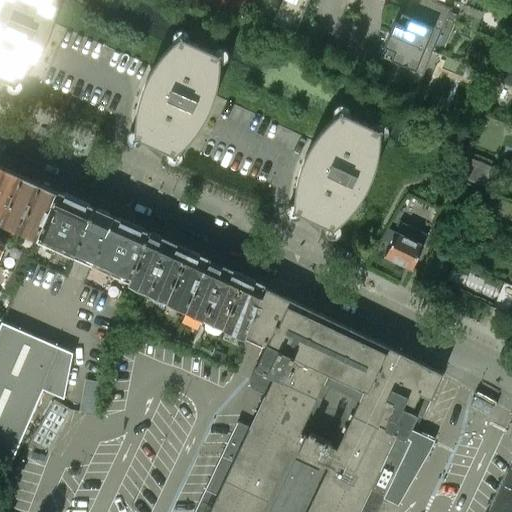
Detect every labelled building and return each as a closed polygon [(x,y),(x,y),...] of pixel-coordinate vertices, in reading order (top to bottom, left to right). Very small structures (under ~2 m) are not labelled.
[(53,29),(54,23),(56,18),(58,6),(58,3),(58,0),(0,0),(0,77),(15,84),(24,75),(32,67),(35,63),(39,56),(42,52),(45,48),(48,42),(51,33),(53,29)] [(295,32),(308,0),(282,0),(273,23),(295,32)] [(419,0),(416,8),(446,20),(446,19),(450,11),(451,8),(432,0),(419,0)] [(432,52),(446,20),(416,8),(412,18),(401,13),(398,22),(394,21),(389,34),(432,52)] [(450,11),(446,19),(453,22),(457,14),(450,11)] [(419,84),(432,52),(389,34),(383,46),(387,48),(383,57),(394,61),(390,72),(419,84)] [(213,103),(215,96),(217,90),(219,79),(220,75),(220,70),(220,64),(220,63),(220,55),(181,37),(164,53),(156,63),(153,67),(150,72),(148,76),(146,80),(143,86),(141,93),(139,101),(138,106),(137,108),(136,113),(135,129),(135,137),(175,155),(184,147),(192,139),(195,135),(200,128),(202,124),(205,120),(207,116),(209,112),(212,105),(213,103)] [(503,59),(495,57),(493,63),(501,66),(503,59)] [(511,84),(511,73),(503,69),(497,66),(491,78),(511,87),(511,84)] [(377,164),(379,156),(379,154),(380,142),(380,130),(342,111),(336,116),(333,118),(329,122),(324,127),(316,137),(313,141),(309,148),(306,154),(303,160),(301,167),(300,169),(298,174),(297,179),(296,182),(295,189),(294,196),(294,199),(294,203),(294,211),(333,230),(340,224),(344,220),(349,215),(355,208),(359,203),(362,199),(364,195),(368,189),(370,182),(372,178),(374,173),(376,168),(377,164)] [(0,222),(1,223),(21,174),(3,166),(0,174),(0,222)] [(19,231),(39,183),(21,174),(1,223),(19,231)] [(37,239),(57,191),(39,183),(19,231),(37,239)] [(55,247),(76,199),(77,197),(66,192),(61,193),(57,191),(37,239),(55,247)] [(75,256),(95,208),(91,206),(88,202),(77,197),(76,199),(55,247),(75,256)] [(92,264),(112,216),(111,215),(108,211),(101,208),(96,209),(95,208),(75,256),(92,264)] [(106,270),(128,223),(129,221),(121,217),(116,218),(112,216),(92,264),(106,270)] [(401,220),(385,255),(389,257),(412,268),(429,234),(401,220)] [(126,279),(148,232),(146,231),(143,227),(129,221),(128,223),(106,270),(126,279)] [(146,291),(168,241),(160,238),(161,235),(152,231),(151,233),(148,232),(126,279),(128,280),(127,283),(146,291)] [(167,300),(188,250),(189,248),(178,243),(177,245),(168,241),(146,291),(167,300)] [(185,309),(202,272),(208,260),(199,255),(200,253),(189,248),(188,250),(167,300),(185,309)] [(12,296),(28,259),(20,256),(4,292),(12,296)] [(202,316),(218,280),(224,267),(208,260),(202,272),(185,309),(202,316)] [(222,325),(243,276),(244,274),(234,269),(233,271),(224,267),(218,280),(202,316),(222,325)] [(242,334),(263,286),(254,282),(255,279),(244,274),(243,276),(222,325),(242,334)] [(376,511),(384,498),(397,504),(434,440),(415,431),(410,429),(416,416),(417,414),(422,416),(443,373),(438,370),(411,357),(317,312),(285,296),(277,292),(263,286),(242,334),(256,340),(263,343),(264,342),(265,342),(267,343),(266,344),(249,380),(252,388),(265,394),(257,412),(250,426),(250,427),(237,421),(193,511),(376,511)] [(0,464),(9,468),(43,389),(64,398),(64,397),(73,352),(1,321),(0,324),(0,464)] [(81,408),(99,412),(105,380),(87,376),(81,408)] [(511,511),(511,464),(488,511),(511,511)]
